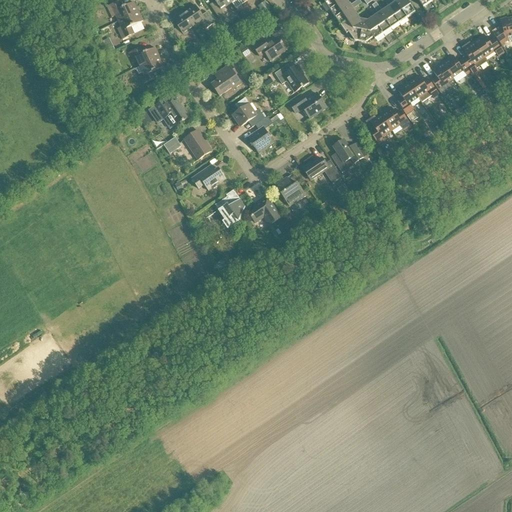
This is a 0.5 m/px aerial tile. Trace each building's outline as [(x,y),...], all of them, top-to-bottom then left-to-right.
[(232,3),(229,0),(213,0),(218,6),(212,9),(220,20),(229,14),(225,8),(232,3)] [(229,0),(232,3),(236,9),(249,0),(229,0)] [(330,11),(346,0),(345,0),(329,0),(325,3),(330,11)] [(346,0),(330,11),(336,19),(351,8),(350,6),(346,0)] [(400,0),(398,2),(397,0),(391,0),(394,4),(396,3),(407,19),(415,13),(406,0),(400,0)] [(429,0),(417,0),(423,8),(432,2),(431,2),(429,0)] [(116,16),(119,22),(139,13),(134,3),(122,9),(119,2),(107,7),(112,18),(116,16)] [(266,2),(258,7),(263,14),(264,15),(270,10),(271,9),(266,2)] [(336,19),(341,27),(357,16),(353,10),(357,7),(354,3),(350,6),(351,8),(336,19)] [(399,24),(407,19),(396,3),(394,4),(388,8),(399,24)] [(189,10),(184,14),(195,29),(201,24),(205,30),(215,24),(207,13),(202,16),(195,6),(189,10)] [(380,14),(391,30),(399,24),(388,8),(382,12),(379,8),(375,11),(378,15),(380,14)] [(258,12),(249,18),(252,23),(262,16),(258,12)] [(139,13),(119,22),(122,28),(118,30),(123,41),(134,35),(131,28),(143,22),(139,13)] [(195,29),(184,14),(179,17),(179,16),(173,20),(180,31),(175,35),(182,46),(192,39),(188,33),(195,29)] [(372,19),(383,35),(391,30),(380,14),(378,15),(372,19)] [(357,16),(341,27),(347,35),(349,34),(354,42),(366,44),(373,39),(375,41),(383,35),(372,19),(368,22),(369,24),(363,28),(359,22),(360,21),(357,16)] [(511,40),(511,18),(507,20),(507,19),(500,21),(502,26),(492,32),(501,46),(506,42),(511,40)] [(231,29),(226,33),(229,38),(235,34),(231,29)] [(479,40),(474,44),(484,58),(483,58),(484,60),(485,59),(495,53),(498,58),(504,53),(499,46),(498,46),(494,39),(489,43),(484,36),(478,39),(479,40)] [(270,62),(287,51),(282,43),(281,44),(278,39),(267,46),(263,40),(253,47),(259,57),(264,54),(270,62)] [(115,51),(111,42),(103,46),(107,54),(115,51)] [(468,45),(462,49),(468,57),(463,61),(471,73),(473,76),(479,72),(477,69),(486,63),(484,60),(483,58),(484,58),(474,44),(469,47),(468,45)] [(246,47),(240,52),(242,55),(245,59),(251,54),(248,50),(246,47)] [(137,62),(140,68),(160,58),(155,49),(143,54),(140,48),(129,54),(133,64),(137,62)] [(448,61),(443,65),(453,79),(463,72),(466,77),(471,73),(463,61),(458,64),(453,56),(448,60),(448,61)] [(243,59),(234,57),(233,64),(241,66),(243,59)] [(160,58),(140,68),(136,70),(143,85),(155,79),(152,73),(164,68),(160,58)] [(437,78),(432,82),(440,94),(442,96),(443,97),(447,94),(447,92),(446,90),(444,87),(454,80),(453,79),(443,65),(438,68),(438,67),(432,71),(437,78)] [(235,76),(237,75),(230,66),(229,67),(219,73),(222,78),(212,86),(220,97),(233,88),(234,90),(241,85),(235,76)] [(302,87),(308,83),(301,73),(302,72),(298,67),(291,71),(288,66),(275,75),(282,86),(287,82),(295,93),(303,88),(302,87)] [(414,81),(409,85),(418,99),(421,102),(422,104),(432,98),(434,100),(440,97),(437,93),(429,80),(424,84),(419,76),(413,80),(414,81)] [(262,84),(265,88),(273,83),(270,79),(262,84)] [(402,98),(397,102),(402,108),(401,109),(406,116),(414,111),(412,108),(421,102),(418,99),(409,85),(404,88),(403,87),(397,91),(402,98)] [(479,99),(484,108),(492,103),(486,94),(479,99)] [(310,120),(326,109),(317,95),(306,102),(302,96),(290,105),(296,114),(303,110),(310,120)] [(252,129),(255,126),(265,120),(259,110),(255,113),(245,100),(236,106),(239,112),(233,116),(240,128),(248,123),(252,129)] [(150,111),(149,112),(154,118),(158,125),(164,121),(170,130),(182,122),(182,123),(189,118),(177,101),(169,107),(165,101),(150,111)] [(392,132),(400,126),(404,132),(411,127),(401,112),(396,115),(391,108),(386,112),(386,113),(381,116),(392,132)] [(460,112),(455,116),(459,122),(464,118),(460,112)] [(279,116),(273,121),(276,127),(283,122),(279,116)] [(376,120),(376,119),(375,117),(366,123),(372,132),(370,133),(378,146),(384,142),(382,139),(392,132),(381,116),(376,120)] [(268,118),(265,120),(255,126),(259,131),(248,139),(259,155),(267,150),(266,149),(274,144),(265,131),(273,125),(268,118)] [(439,128),(444,134),(449,130),(445,124),(439,128)] [(198,161),(212,152),(198,131),(184,141),(198,161)] [(175,138),(164,146),(170,155),(182,147),(175,138)] [(335,144),(335,147),(333,148),(337,154),(331,158),(342,174),(348,170),(349,166),(347,162),(351,159),(354,164),(363,158),(357,148),(351,152),(344,141),(342,142),(340,141),(335,144)] [(382,148),(376,152),(381,159),(385,156),(383,154),(385,153),(382,148)] [(311,182),(325,172),(333,184),(342,178),(335,168),(330,172),(322,159),(313,165),(311,163),(302,169),(311,182)] [(368,169),(373,178),(380,174),(374,165),(368,169)] [(208,192),(226,180),(218,169),(212,174),(208,168),(191,180),(198,190),(204,186),(208,192)] [(290,208),(306,196),(292,176),(275,187),(290,208)] [(186,181),(175,186),(178,192),(184,189),(182,186),(187,184),(186,181)] [(352,198),(348,192),(345,187),(339,190),(342,195),(346,201),(352,198)] [(216,213),(226,226),(222,229),(227,236),(236,230),(234,226),(239,223),(245,208),(238,198),(232,202),(228,197),(215,206),(218,211),(216,213)] [(269,227),(281,219),(267,199),(256,207),(251,218),(255,224),(264,218),(269,227)] [(223,261),(213,267),(217,273),(227,267),(223,261)] [(240,262),(226,271),(230,278),(244,269),(240,262)]
